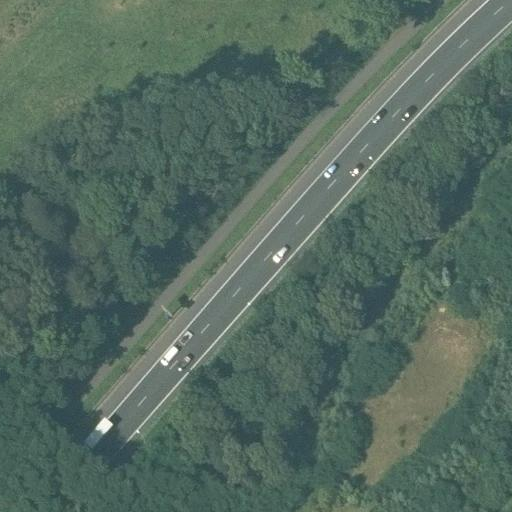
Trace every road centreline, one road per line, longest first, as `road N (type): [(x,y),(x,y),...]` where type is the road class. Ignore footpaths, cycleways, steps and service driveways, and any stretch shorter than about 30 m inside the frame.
road 1 (motorway): [(511,0),(357,150),(44,511)]
road 2 (track): [(86,511),(0,427)]
